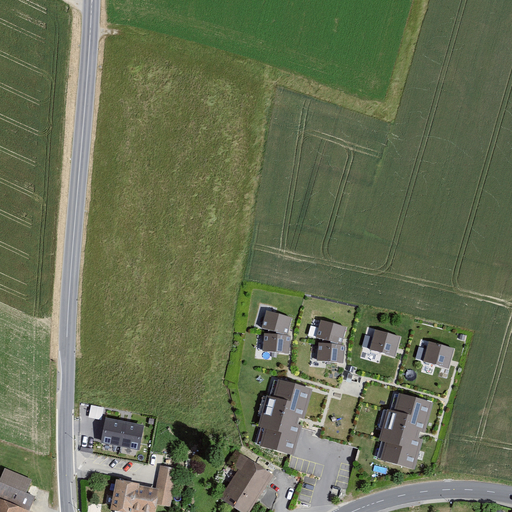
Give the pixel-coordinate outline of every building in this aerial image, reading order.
[(286,352),(285,335),(288,314),(268,312),(264,334),(264,352),(286,352)] [(339,363),(341,346),(344,324),(321,320),(318,342),(316,361),(339,363)] [(377,330),(372,351),(392,356),(394,350),(398,336),(377,330)] [(367,332),(364,345),(371,347),(374,333),(367,332)] [(454,348),(430,341),(422,369),(447,376),(450,363),(454,348)] [(299,420),(311,390),(276,379),(259,445),(293,455),(299,420)] [(422,434),(432,404),(399,394),(379,459),(412,468),(422,434)] [(140,424),(88,413),(81,441),(133,451),(140,424)] [(249,511),(275,474),(236,450),(228,462),(237,468),(219,497),(241,511),(249,511)] [(153,487),(151,502),(168,504),(173,468),(157,465),(153,487)] [(0,472),(0,511),(29,511),(39,492),(29,479),(2,468),(0,472)] [(133,480),(111,475),(105,507),(134,511),(150,511),(151,502),(153,487),(132,483),(133,480)]
